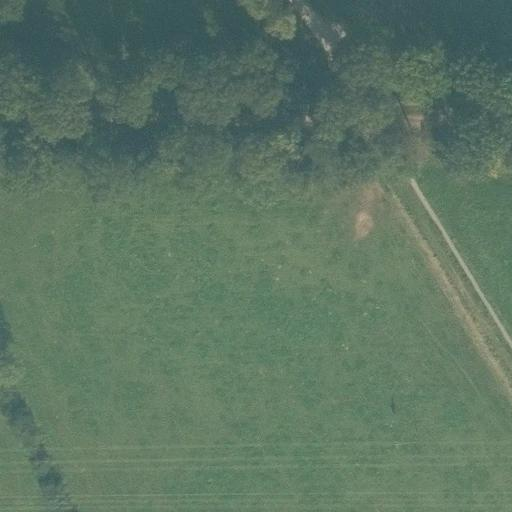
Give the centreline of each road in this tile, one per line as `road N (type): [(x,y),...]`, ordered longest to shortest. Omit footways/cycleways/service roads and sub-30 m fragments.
road 1 (track): [(351,115),(0,116)]
road 2 (track): [(351,115),(511,381)]
road 3 (track): [(511,116),(367,115)]
